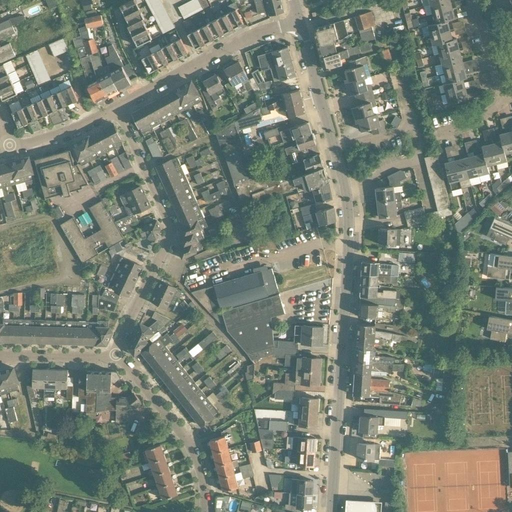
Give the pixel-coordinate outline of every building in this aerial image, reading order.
[(46,0),(51,9),(58,6),(55,0),(46,0)] [(132,0),(120,6),(125,16),(139,9),(134,0),(132,0)] [(160,0),(158,0),(148,5),(150,10),(162,4),(160,0)] [(191,0),(187,2),(193,14),(198,12),(192,0),(191,0)] [(198,0),(192,0),(198,12),(203,9),(198,0)] [(198,0),(203,9),(208,6),(205,0),(198,0)] [(262,0),(263,5),(256,7),(258,14),(268,12),(269,16),(284,13),(280,0),(267,0),(266,1),(265,0),(262,0)] [(433,14),(453,9),(450,0),(447,0),(430,5),(433,14)] [(183,5),(189,16),(193,14),(187,2),(183,5)] [(226,15),(233,29),(243,24),(236,9),(238,8),(235,3),(229,6),(232,11),(226,15)] [(162,4),(150,10),(153,15),(165,9),(162,4)] [(189,16),(183,5),(178,7),(184,19),(189,16)] [(125,16),(129,26),(142,20),(144,19),(139,9),(125,16)] [(165,9),(153,15),(155,19),(167,13),(165,9)] [(435,24),(447,21),(455,19),(453,9),(433,14),(435,24)] [(359,31),(360,34),(373,30),(372,27),(375,26),(371,12),(355,17),(359,31)] [(167,13),(155,19),(158,24),(170,18),(167,13)] [(233,29),(226,15),(216,20),(224,34),(233,29)] [(86,26),(87,28),(92,27),(92,29),(103,26),(101,16),(85,19),(86,26)] [(170,18),(158,24),(160,29),(172,23),(170,18)] [(0,31),(12,26),(9,20),(0,24),(0,31)] [(129,26),(128,26),(132,36),(147,29),(142,20),(129,26)] [(224,34),(216,20),(207,25),(214,39),(224,34)] [(318,47),(349,37),(344,20),(315,29),(314,31),(318,47)] [(430,36),(450,31),(447,21),(435,24),(427,27),(430,36)] [(172,23),(160,29),(163,34),(175,28),(172,23)] [(214,39),(207,25),(197,30),(205,44),(214,39)] [(12,26),(0,31),(0,63),(17,56),(11,42),(1,47),(0,45),(0,38),(2,39),(15,33),(12,26)] [(87,28),(86,26),(80,28),(82,35),(73,38),(86,80),(84,80),(86,86),(87,86),(95,102),(107,96),(98,80),(95,73),(87,53),(84,42),(90,41),(88,33),(87,28)] [(147,29),(132,36),(137,46),(152,39),(147,29)] [(205,44),(197,30),(187,35),(195,49),(205,44)] [(373,30),(360,34),(363,42),(376,39),(373,30)] [(433,46),(437,45),(453,40),(450,31),(430,36),(433,46)] [(318,47),(321,58),(352,49),(349,37),(318,47)] [(466,53),(476,50),(473,38),(463,41),(466,53)] [(59,41),(64,53),(69,51),(64,39),(59,41)] [(171,44),(178,58),(188,53),(180,39),(171,44)] [(399,46),(396,39),(389,41),(391,48),(399,46)] [(439,55),(459,49),(456,39),(453,40),(437,45),(439,55)] [(107,96),(118,90),(110,74),(111,73),(108,65),(102,67),(93,40),(90,41),(84,42),(87,53),(95,73),(98,80),(107,96)] [(59,41),(54,43),(59,55),(64,53),(59,41)] [(59,55),(54,43),(48,45),(54,58),(59,55)] [(161,49),(168,63),(178,58),(171,44),(161,49)] [(352,49),(321,58),(324,70),(343,65),(341,60),(349,57),(349,56),(354,55),(355,55),(370,50),(368,44),(352,49)] [(269,69),(271,69),(292,63),(287,47),(272,52),(265,54),(269,69)] [(151,54),(159,68),(168,63),(161,49),(151,54)] [(442,64),(462,59),(459,49),(439,55),(442,64)] [(28,61),(40,56),(38,50),(25,56),(28,61)] [(159,68),(151,54),(142,59),(149,73),(159,68)] [(105,58),(108,65),(111,73),(110,74),(118,90),(120,89),(131,83),(121,64),(119,65),(120,68),(117,69),(114,62),(116,61),(113,55),(105,58)] [(40,56),(28,61),(30,66),(42,61),(40,56)] [(365,79),(367,78),(365,71),(369,70),(365,57),(353,61),(355,68),(345,70),(347,79),(344,80),(346,84),(365,79)] [(444,74),(464,69),(462,59),(442,64),(444,74)] [(42,61),(30,66),(32,71),(44,66),(42,61)] [(261,90),(258,85),(253,77),(248,80),(239,62),(225,70),(234,85),(242,81),(244,85),(244,86),(247,92),(252,89),(255,93),(261,90)] [(292,63),(271,69),(274,81),(281,79),(281,80),(296,76),(292,63)] [(0,77),(8,74),(4,64),(0,65),(0,77)] [(44,66),(32,71),(34,76),(46,70),(44,66)] [(447,84),(463,80),(467,78),(464,69),(444,74),(447,84)] [(46,70),(34,76),(36,80),(48,75),(46,70)] [(258,85),(265,83),(258,70),(251,74),(253,77),(258,85)] [(8,74),(0,77),(0,89),(13,84),(8,74)] [(48,75),(36,80),(39,86),(51,81),(48,75)] [(206,87),(201,90),(212,109),(217,106),(215,101),(220,98),(219,96),(225,93),(222,88),(216,75),(203,82),(206,87)] [(195,79),(132,108),(142,130),(205,101),(195,79)] [(365,79),(346,84),(349,96),(359,93),(360,99),(374,95),(370,83),(366,84),(365,79)] [(32,80),(25,83),(27,90),(35,86),(32,80)] [(446,94),(466,89),(463,80),(447,84),(443,85),(446,94)] [(271,89),(273,88),(271,81),(265,83),(258,85),(261,90),(261,91),(271,89)] [(13,84),(0,89),(0,95),(3,101),(17,94),(13,84)] [(285,85),(273,88),(271,89),(273,96),(275,103),(269,106),(270,109),(302,101),(300,90),(287,93),(285,85)] [(61,91),(68,105),(78,101),(71,86),(61,91)] [(466,89),(446,94),(448,104),(468,99),(466,89)] [(51,95),(58,110),(68,105),(61,91),(51,95)] [(41,100),(48,114),(58,110),(51,95),(41,100)] [(374,95),(360,99),(362,105),(352,107),(355,119),(374,113),(372,107),(376,106),(375,100),(374,95)] [(32,104),(38,119),(48,114),(41,100),(32,104)] [(241,118),(226,127),(216,133),(222,151),(242,142),(265,134),(263,129),(256,131),(256,133),(240,137),(238,130),(274,120),(273,118),(281,116),(282,119),(305,113),(302,101),(270,109),(271,114),(264,116),(262,107),(259,108),(247,115),(241,118)] [(244,109),(247,115),(259,108),(256,103),(244,109)] [(22,109),(28,123),(38,119),(32,104),(22,109)] [(28,123),(22,109),(12,113),(18,128),(28,123)] [(374,113),(355,119),(356,124),(359,123),(361,132),(371,129),(373,135),(386,132),(382,119),(378,120),(376,113),(374,113)] [(226,127),(241,118),(239,114),(231,119),(231,117),(224,121),(226,127)] [(511,115),(502,117),(504,130),(511,128),(511,115)] [(116,122),(71,142),(81,164),(126,144),(116,122)] [(293,139),(312,133),(308,122),(289,129),(290,129),(280,132),(284,142),(293,139)] [(170,127),(162,132),(172,148),(180,144),(170,127)] [(277,129),(265,134),(267,139),(279,135),(277,129)] [(511,152),(511,142),(509,132),(500,135),(501,142),(505,155),(511,152)] [(312,133),(293,139),(295,146),(285,150),(287,156),(290,154),(303,150),(302,149),(316,144),(312,133)] [(290,154),(294,163),(254,177),(247,157),(268,149),(264,137),(224,151),(240,198),(324,167),(319,154),(306,159),(303,150),(290,154)] [(162,156),(158,140),(150,142),(154,158),(162,156)] [(506,162),(505,155),(501,142),(492,144),(497,164),(506,162)] [(450,159),(461,156),(457,144),(447,146),(450,159)] [(497,164),(492,144),(482,147),(484,154),(487,166),(497,164)] [(202,150),(202,162),(212,162),(212,149),(202,150)] [(35,160),(45,198),(58,195),(59,198),(65,196),(64,193),(83,188),(82,186),(88,184),(78,164),(74,165),(70,150),(35,160)] [(127,152),(106,161),(112,175),(133,166),(127,152)] [(489,174),(487,166),(484,154),(474,156),(479,176),(489,174)] [(32,155),(0,162),(0,188),(18,184),(19,191),(28,189),(25,175),(37,173),(32,155)] [(195,155),(188,158),(192,167),(199,164),(195,155)] [(426,164),(438,160),(437,155),(424,158),(426,164)] [(479,176),(474,156),(464,159),(469,179),(479,176)] [(471,187),(469,179),(464,159),(454,161),(462,189),(471,187)] [(427,170),(440,166),(438,160),(426,164),(427,170)] [(205,202),(229,194),(226,186),(229,186),(221,161),(200,167),(202,173),(196,175),(200,188),(201,188),(205,202)] [(462,189),(454,161),(444,163),(451,192),(462,189)] [(101,164),(89,171),(97,184),(109,177),(101,164)] [(429,176),(441,172),(440,166),(427,170),(429,176)] [(324,167),(240,198),(245,211),(269,202),(268,200),(297,189),(299,194),(311,189),(329,183),(329,182),(324,167)] [(378,204),(400,201),(399,192),(393,193),(392,187),(401,186),(400,181),(407,178),(404,172),(400,171),(387,177),(390,182),(390,187),(376,189),(378,204)] [(430,181),(443,178),(441,172),(429,176),(430,181)] [(432,187),(444,184),(443,178),(430,181),(432,187)] [(502,184),(505,187),(511,182),(508,178),(502,184)] [(332,200),(329,183),(311,189),(313,198),(315,198),(317,204),(332,200)] [(136,211),(151,206),(144,184),(121,192),(129,215),(118,219),(123,233),(136,229),(133,222),(139,220),(136,211)] [(433,193),(446,190),(444,184),(432,187),(433,193)] [(505,187),(502,184),(496,189),(499,193),(505,187)] [(435,199),(447,196),(446,190),(433,193),(435,199)] [(12,200),(15,199),(14,194),(5,197),(10,216),(16,214),(12,200)] [(485,199),(488,202),(493,197),(490,194),(485,199)] [(436,205),(449,202),(447,196),(435,199),(436,205)] [(488,202),(485,199),(479,204),(482,208),(488,202)] [(214,219),(225,215),(223,209),(233,206),(231,200),(210,207),(214,219)] [(102,230),(94,234),(101,245),(106,242),(109,248),(119,242),(124,239),(102,201),(101,201),(98,202),(89,208),(102,230)] [(400,201),(378,204),(379,218),(396,216),(395,209),(401,208),(400,201)] [(490,209),(498,216),(505,209),(498,201),(490,209)] [(449,202),(436,205),(438,211),(450,207),(449,202)] [(315,204),(301,209),(305,224),(310,223),(311,228),(336,221),(334,207),(318,212),(315,204)] [(53,210),(58,218),(63,215),(58,206),(53,210)] [(469,212),(476,220),(480,216),(472,206),(467,210),(469,212)] [(406,220),(425,214),(423,207),(404,213),(406,220)] [(438,211),(425,214),(406,220),(408,227),(452,215),(450,207),(438,211)] [(476,220),(469,212),(455,225),(458,236),(476,220)] [(230,216),(232,225),(243,223),(241,214),(230,216)] [(101,245),(94,234),(86,239),(73,217),(64,223),(60,225),(83,263),(98,254),(95,249),(101,245)] [(490,229),(492,230),(495,238),(494,240),(506,246),(510,238),(511,238),(511,224),(495,217),(490,229)] [(48,228),(37,232),(39,238),(50,234),(48,228)] [(380,229),(379,245),(400,246),(400,229),(380,229)] [(468,237),(468,235),(465,231),(460,235),(464,240),(468,237)] [(52,240),(41,243),(43,251),(55,247),(52,240)] [(144,260),(148,252),(134,246),(131,253),(144,260)] [(109,285),(131,295),(145,264),(123,254),(109,285)] [(509,280),(511,269),(511,256),(495,254),(493,268),(488,268),(487,277),(509,280)] [(362,262),(361,274),(396,276),(396,270),(385,269),(385,267),(379,266),(379,263),(362,262)] [(55,265),(34,270),(35,277),(57,271),(55,265)] [(101,265),(97,279),(103,281),(107,267),(101,265)] [(254,274),(191,293),(210,313),(279,292),(272,269),(261,272),(260,267),(253,269),(254,274)] [(397,276),(396,276),(361,274),(361,285),(378,287),(378,281),(384,281),(384,283),(397,284),(397,276)] [(152,300),(174,310),(184,289),(162,278),(152,300)] [(360,296),(396,299),(400,299),(401,292),(384,291),(383,293),(377,293),(378,287),(361,285),(360,296)] [(511,288),(496,287),(495,300),(506,300),(506,308),(511,308),(511,288)] [(93,313),(100,313),(100,309),(118,310),(119,291),(104,290),(104,294),(94,293),(93,313)] [(15,292),(15,309),(19,309),(19,304),(24,304),(24,291),(15,292)] [(52,312),(65,312),(65,293),(52,293),(52,312)] [(84,313),(85,293),(74,293),(73,312),(84,313)] [(273,347),(273,341),(271,318),(285,313),(279,294),(222,311),(227,330),(247,354),(252,361),(274,355),(273,347)] [(396,299),(360,296),(359,317),(378,318),(378,310),(394,312),(395,310),(403,311),(404,299),(400,299),(396,299)] [(505,342),(507,333),(511,333),(511,320),(489,316),(487,329),(492,330),(490,339),(505,342)] [(144,350),(201,426),(220,411),(209,396),(206,395),(175,354),(173,353),(167,345),(172,341),(178,343),(182,334),(188,329),(184,323),(175,330),(172,337),(168,331),(169,330),(160,318),(151,325),(140,320),(129,347),(136,356),(144,350)] [(34,320),(34,343),(44,343),(45,321),(34,320)] [(381,338),(391,341),(399,343),(401,336),(383,332),(375,331),(375,326),(358,324),(357,336),(381,338)] [(273,341),(273,347),(298,349),(298,343),(301,343),(301,344),(322,345),(323,327),(303,326),(302,335),(294,335),(294,342),(273,341)] [(391,341),(381,338),(357,336),(356,349),(373,350),(373,343),(390,347),(391,341)] [(223,357),(232,349),(227,344),(218,352),(223,357)] [(298,349),(273,347),(274,355),(274,356),(285,357),(284,367),(293,367),(293,370),(320,372),(321,359),(299,357),(299,355),(297,355),(298,349)] [(373,350),(356,349),(356,351),(355,361),(394,364),(395,359),(395,358),(393,358),(372,357),(373,350)] [(189,351),(183,356),(187,360),(192,355),(189,351)] [(355,373),(371,374),(372,371),(393,372),(393,371),(406,372),(407,365),(401,364),(394,364),(355,361),(355,373)] [(0,394),(21,389),(16,365),(0,369),(0,394)] [(452,391),(452,368),(440,367),(440,374),(443,374),(442,391),(452,391)] [(44,387),(44,370),(33,369),(32,385),(27,386),(29,398),(35,397),(33,387),(44,387)] [(55,388),(56,370),(44,370),(44,387),(44,396),(55,396),(55,388)] [(56,370),(55,388),(67,388),(67,399),(73,399),(73,386),(67,386),(68,370),(56,370)] [(320,372),(293,370),(293,374),(285,374),(284,384),(273,384),(273,395),(275,395),(275,393),(278,391),(292,392),(295,392),(295,385),(297,385),(297,383),(319,385),(320,372)] [(102,392),(102,371),(80,371),(79,398),(87,398),(87,418),(96,419),(96,413),(96,412),(97,392),(102,392)] [(102,371),(102,392),(97,392),(96,412),(104,410),(110,410),(111,397),(112,382),(115,383),(121,378),(118,374),(116,373),(115,372),(113,372),(102,371)] [(371,374),(355,373),(354,384),(382,386),(382,392),(388,392),(389,381),(371,380),(371,374)] [(382,386),(354,384),(353,396),(380,397),(380,402),(400,404),(400,395),(388,392),(382,392),(382,386)] [(275,393),(275,395),(274,399),(292,401),(292,392),(278,391),(275,393)] [(111,397),(110,410),(117,411),(117,417),(129,418),(129,411),(132,411),(142,403),(134,393),(128,398),(111,397)] [(300,412),(317,413),(318,399),(295,397),(295,404),(301,404),(300,412)] [(420,407),(422,401),(414,398),(412,406),(420,407)] [(6,408),(10,422),(18,419),(14,406),(6,408)] [(370,439),(370,433),(377,433),(378,425),(384,426),(385,418),(407,419),(407,412),(381,410),(380,417),(360,416),(359,432),(363,432),(362,438),(370,439)] [(317,413),(300,412),(300,419),(294,418),(293,425),(316,427),(317,413)] [(269,430),(274,430),(287,431),(288,422),(270,421),(269,430)] [(274,430),(269,430),(258,429),(260,436),(273,437),(274,430)] [(58,445),(57,435),(48,433),(47,437),(42,436),(40,441),(52,445),(58,445)] [(213,453),(228,449),(224,436),(210,440),(213,453)] [(273,437),(260,436),(263,448),(272,449),(273,437)] [(293,450),(299,450),(315,451),(315,439),(297,438),(296,444),(293,443),(293,450)] [(259,441),(250,444),(252,453),(261,450),(259,441)] [(358,444),(357,459),(379,461),(378,466),(394,467),(395,461),(380,460),(381,445),(358,444)] [(150,462),(165,457),(161,445),(146,450),(150,462)] [(108,454),(91,449),(89,455),(107,459),(108,454)] [(231,462),(228,449),(213,453),(216,466),(231,462)] [(314,466),(315,451),(299,450),(298,458),(285,457),(285,464),(314,466)] [(165,457),(150,462),(155,474),(169,470),(165,457)] [(231,462),(216,466),(220,478),(235,474),(231,462)] [(239,467),(241,473),(253,470),(251,464),(239,467)] [(169,470),(155,474),(159,487),(173,482),(169,470)] [(253,470),(241,473),(242,479),(254,476),(253,470)] [(235,474),(220,478),(223,491),(238,487),(235,474)] [(281,476),(269,475),(272,487),(278,487),(278,481),(280,481),(281,476)] [(298,494),(312,495),(313,481),(299,480),(299,481),(295,481),(294,493),(298,494)] [(173,482),(159,487),(163,499),(178,494),(173,482)] [(312,495),(298,494),(297,505),(286,504),(284,509),(293,511),(299,511),(299,508),(311,509),(312,495)] [(356,500),(346,500),(345,511),(381,511),(382,502),(374,501),(356,500)]
